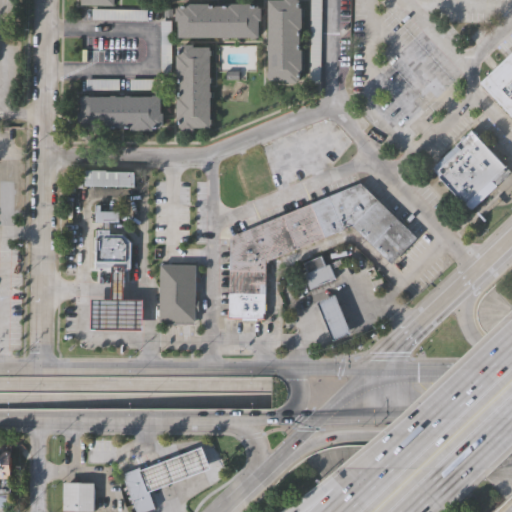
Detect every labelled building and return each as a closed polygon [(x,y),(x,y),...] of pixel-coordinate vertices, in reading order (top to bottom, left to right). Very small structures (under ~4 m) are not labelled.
[(81,8),(81,0),(115,0),(115,8),(81,8)] [(267,85),(268,1),(284,1),(284,0),(297,0),(297,10),(301,10),(301,32),(298,32),(298,50),(302,50),(301,76),(298,76),(297,85),(267,85)] [(309,0),(319,0),(319,80),(308,80),(309,0)] [(177,37),(177,22),(175,22),(175,9),(177,9),(177,6),(185,7),(185,5),(208,5),(208,7),(227,7),(227,4),(250,5),(250,6),(258,7),(257,9),(259,9),(259,21),(257,21),(257,38),(177,37)] [(91,11),(146,12),(146,22),(91,22),(91,11)] [(172,22),(172,76),(160,76),(161,22),(172,22)] [(177,130),(177,121),(173,121),(174,97),(177,97),(177,79),(174,79),(174,53),(177,53),(177,45),(189,46),(189,47),(209,47),(208,128),(190,128),(190,131),(177,130)] [(511,115),(483,85),(511,56),(511,115)] [(88,90),(88,77),(121,77),(121,90),(88,90)] [(132,90),(132,77),(165,78),(165,90),(132,90)] [(80,126),(80,111),(83,111),(83,94),(163,95),(163,111),(165,111),(165,125),(155,125),(155,129),(132,129),(132,126),(114,126),(114,129),(90,129),(90,126),(80,126)] [(511,171),(511,173),(474,208),(435,165),(474,130),(511,171)] [(83,168),(102,168),(102,170),(131,170),(131,186),(83,185),(83,168)] [(267,262),(265,318),(229,318),(230,237),(361,183),(417,238),(391,263),(352,225),(267,262)] [(104,224),(102,224),(95,224),(95,207),(100,207),(100,213),(118,213),(118,224),(109,224),(104,224)] [(122,237),(130,245),(128,271),(123,271),(110,271),(93,270),(94,240),(96,240),(95,232),(102,232),(108,232),(108,237),(122,237)] [(303,263),(322,255),(326,264),(329,263),(335,277),(310,288),(303,273),(307,271),(303,263)] [(159,323),(160,266),(195,267),(194,323),(159,323)] [(123,271),(122,303),(141,304),(141,335),(90,333),(90,303),(109,303),(110,271),(123,271)] [(333,341),(317,302),(335,295),(351,333),(333,341)] [(0,496),(12,496),(12,445),(0,444),(0,496)] [(150,490),(156,507),(143,511),(138,511),(124,473),(141,466),(142,469),(154,465),(203,445),(211,466),(162,485),(150,490)] [(64,509),(64,481),(96,482),(95,509),(64,509)]
